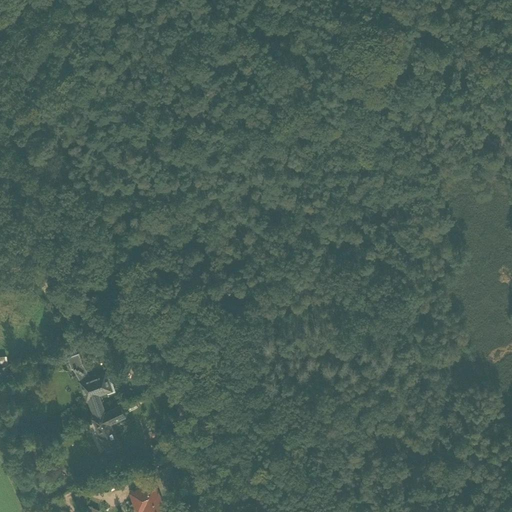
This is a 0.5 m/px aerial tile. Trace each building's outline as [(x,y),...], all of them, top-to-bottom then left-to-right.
[(68,356),(72,368),(74,367),(84,364),(79,352),(68,356)] [(88,398),(95,417),(105,412),(103,407),(99,394),(107,391),(108,394),(115,391),(111,379),(110,374),(107,375),(105,372),(91,377),(84,364),(74,367),(82,380),(81,380),(87,398),(88,398)] [(105,413),(105,412),(95,417),(93,417),(94,418),(101,434),(98,435),(103,445),(106,444),(109,450),(120,445),(110,423),(125,416),(120,405),(105,413)] [(124,473),(118,475),(122,485),(127,483),(124,473)] [(111,489),(122,485),(118,475),(108,479),(111,489)] [(165,511),(155,483),(143,487),(146,494),(139,496),(144,508),(145,511),(165,511)] [(138,510),(144,508),(139,496),(146,494),(143,487),(131,491),(138,510)]
